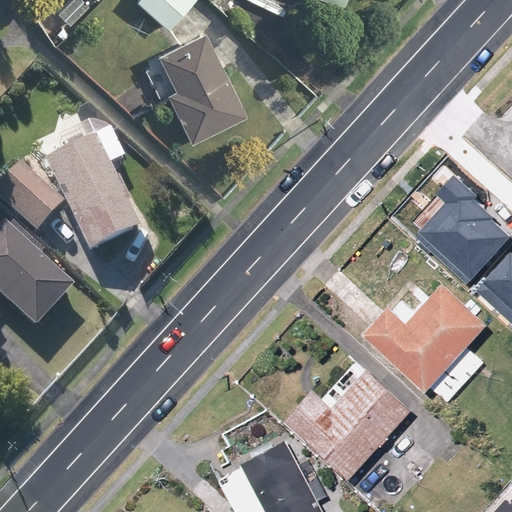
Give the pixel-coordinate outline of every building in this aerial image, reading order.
[(194,0),(139,0),(170,27),(194,0)] [(250,112),(204,27),(145,59),(165,96),(170,93),(196,141),(250,112)] [(128,162),(113,133),(48,165),(92,256),(142,231),(112,170),(128,162)] [(446,179),(415,215),(471,262),(510,217),(469,182),(474,175),(453,157),(439,174),(446,179)] [(64,207),(11,158),(0,170),(0,207),(34,239),(64,207)] [(7,227),(0,234),(0,298),(39,333),(77,290),(7,227)] [(511,237),(509,235),(476,272),(511,303),(511,237)] [(474,346),(497,322),(451,279),(413,320),(394,302),(370,328),(449,402),(488,360),(474,346)] [(355,478),(417,406),(360,358),(327,397),(315,386),(287,420),(355,478)] [(326,511),(290,440),(244,463),(247,470),(230,478),(246,511),(326,511)] [(497,511),(511,511),(511,503),(511,504),(508,502),(497,511)]
